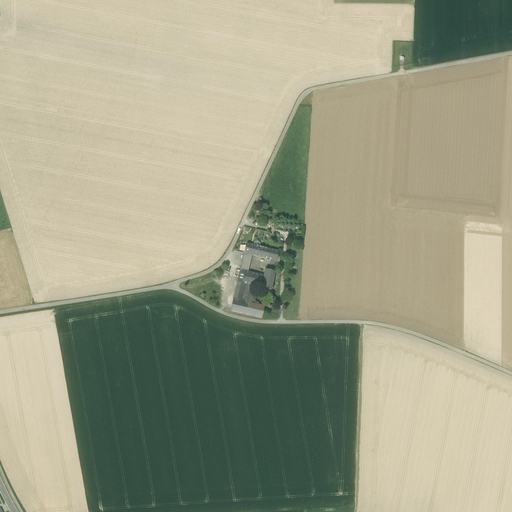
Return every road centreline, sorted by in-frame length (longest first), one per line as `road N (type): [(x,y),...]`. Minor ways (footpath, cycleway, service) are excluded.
road 1 (unclassified): [(171,285),(217,266),(228,252),(301,92),(511,53)]
road 2 (unclassified): [(171,285),(235,317),(389,325),(511,374)]
road 3 (unclassified): [(0,311),(171,285)]
